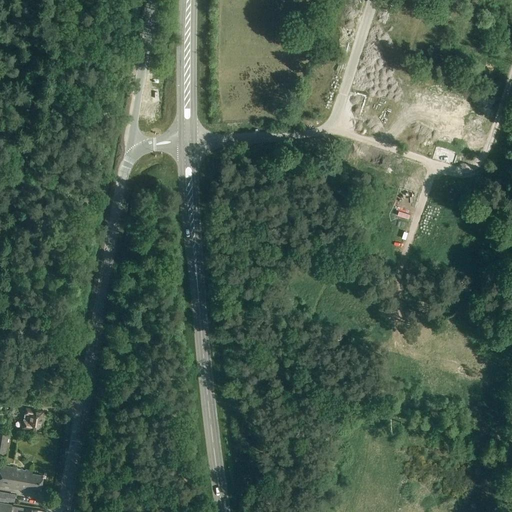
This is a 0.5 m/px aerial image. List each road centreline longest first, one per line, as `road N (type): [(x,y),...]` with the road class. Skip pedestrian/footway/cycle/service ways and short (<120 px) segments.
road 1 (secondary): [(223,511),(187,141)]
road 2 (unclassified): [(64,511),(123,174),(136,153)]
road 3 (track): [(377,411),(400,384),(400,273),(434,163)]
road 4 (unclassified): [(136,153),(131,133),(155,0)]
road 5 (secondary): [(187,141),(190,0)]
road 6 (track): [(434,163),(458,171),(484,159),(511,77)]
